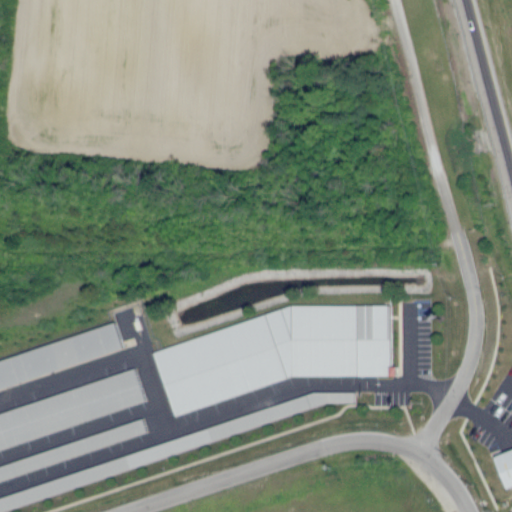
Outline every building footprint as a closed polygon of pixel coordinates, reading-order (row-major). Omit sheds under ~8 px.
[(392,363),(391,301),(293,302),(153,350),(175,413),(293,373),(397,371),(397,363),(392,363)] [(0,358),(0,387),(124,346),(115,320),(0,358)] [(0,411),(0,446),(145,397),(134,365),(0,411)] [(0,494),(0,509),(329,399),(355,398),(354,389),(315,388),(0,494)] [(0,463),(0,476),(147,428),(143,416),(0,463)] [(511,478),(502,455),(511,450),(511,478)]
